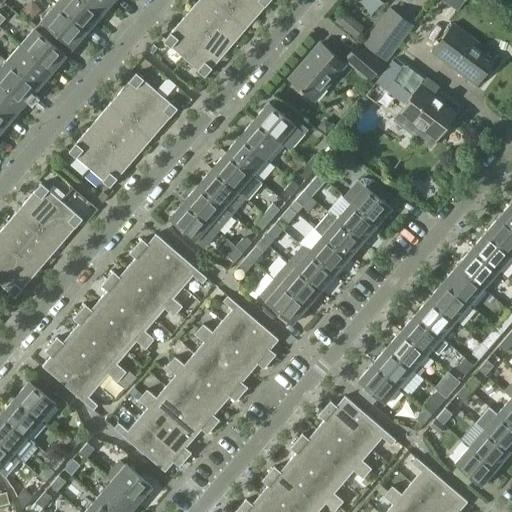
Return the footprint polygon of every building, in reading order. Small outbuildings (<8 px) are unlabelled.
[(87,31),(101,15),(84,0),(59,0),(56,4),(87,31)] [(84,0),(101,15),(114,0),(84,0)] [(234,0),(199,0),(198,2),(218,19),(234,0)] [(270,0),(234,0),(218,19),(239,37),(270,0)] [(443,0),(458,10),(465,0),(443,0)] [(218,19),(198,2),(164,41),(184,59),(218,19)] [(73,48),(87,31),(56,4),(35,28),(51,42),(57,34),(73,48)] [(386,60),(413,25),(389,8),(363,42),(386,60)] [(345,10),(335,21),(345,29),(355,18),(345,10)] [(239,37),(218,19),(184,59),(205,76),(239,37)] [(498,56),(454,24),(432,52),(476,85),(498,56)] [(52,72),(73,48),(57,34),(51,42),(35,28),(20,45),(52,72)] [(320,42),(289,78),(314,100),(345,64),(320,42)] [(358,43),(345,58),(369,79),(382,63),(358,43)] [(52,72),(20,45),(6,61),(38,88),(52,72)] [(157,48),(154,45),(149,51),(152,54),(157,48)] [(392,60),(376,82),(385,89),(402,67),(392,60)] [(0,84),(24,105),(38,88),(6,61),(0,68),(0,84)] [(157,90),(137,73),(103,112),(123,129),(157,90)] [(420,86),(420,85),(400,112),(394,121),(430,148),(436,140),(457,112),(443,102),(445,99),(437,93),(435,96),(434,95),(440,86),(427,76),(420,86)] [(0,112),(10,121),(24,105),(0,84),(0,112)] [(123,129),(144,147),(178,108),(157,90),(123,129)] [(269,102),(254,119),(281,141),(290,150),(306,131),(295,120),(293,122),(269,102)] [(0,132),(10,121),(0,112),(0,132)] [(69,151),(80,161),(89,169),(123,129),(103,112),(69,151)] [(254,119),(240,135),(266,158),(281,141),(254,119)] [(324,119),(317,127),(325,134),(333,126),(324,119)] [(110,187),(144,147),(123,129),(89,169),(110,187)] [(240,135),(226,152),(237,161),(252,174),(264,161),(266,158),(240,135)] [(340,165),(343,161),(348,155),(339,148),(331,157),(340,165)] [(218,161),(212,168),(238,191),(247,198),(261,182),(252,174),(237,161),(226,152),(218,161)] [(315,154),(307,164),(314,170),(322,160),(315,154)] [(305,180),(314,170),(307,164),(298,174),(305,180)] [(247,198),(238,191),(212,168),(198,185),(222,206),(224,207),(232,214),(233,215),(247,198)] [(311,197),(326,181),(318,174),(304,190),(304,191),(311,197)] [(344,197),(351,203),(351,202),(377,224),(392,207),(380,198),(386,192),(371,179),(367,177),(363,177),(359,179),(344,197)] [(299,186),(292,181),(284,190),(291,196),(299,186)] [(8,222),(28,240),(62,201),(42,183),(8,222)] [(183,201),(217,230),(232,214),(224,207),(222,206),(198,185),(183,201)] [(98,198),(103,203),(109,196),(103,191),(98,198)] [(304,191),(295,200),(289,207),(290,207),(297,213),(302,207),(309,212),(317,202),(311,197),(304,191)] [(83,219),(62,201),(28,240),(49,258),(83,219)] [(183,201),(169,218),(203,248),(217,230),(183,201)] [(511,225),(511,201),(500,215),(511,225)] [(363,241),(377,224),(351,202),(351,203),(337,219),(363,241)] [(264,213),(271,219),(280,209),(273,203),(264,213)] [(288,223),(296,213),(297,213),(290,207),(281,217),(288,223)] [(363,241),(337,219),(329,211),(315,228),(323,235),(349,257),(363,241)] [(262,229),(271,219),(264,213),(255,223),(262,229)] [(511,225),(500,215),(486,232),(511,254),(511,225)] [(0,272),(28,240),(8,222),(0,231),(0,272)] [(274,239),(283,229),(276,223),(267,233),(274,239)] [(511,254),(486,232),(472,248),(498,271),(511,254)] [(142,239),(136,245),(184,286),(193,275),(202,283),(207,278),(156,234),(148,243),(142,239)] [(335,274),(349,257),(323,235),(309,251),(335,274)] [(245,236),(236,246),(243,252),(252,242),(245,236)] [(28,240),(0,272),(0,284),(15,297),(49,258),(28,240)] [(173,298),(184,286),(136,245),(129,253),(135,258),(128,266),(179,310),(183,306),(173,298)] [(321,290),(335,274),(309,251),(302,245),(288,262),(321,290)] [(234,262),(243,252),(236,246),(227,256),(234,262)] [(247,256),(254,262),(263,252),(256,246),(247,256)] [(484,287),(498,271),(472,248),(458,265),(484,287)] [(246,272),(254,262),(247,256),(239,266),(246,272)] [(307,307),(321,290),(288,262),(274,278),(280,284),(307,307)] [(470,304),(484,287),(458,265),(444,281),(470,304)] [(114,271),(108,278),(156,319),(165,308),(174,316),(179,310),(128,266),(119,276),(114,271)] [(145,331),(156,319),(108,278),(101,286),(107,291),(99,299),(150,343),(155,339),(145,331)] [(307,307),(280,284),(274,278),(259,295),(266,301),(292,324),(307,307)] [(444,281),(429,298),(455,320),(470,304),(444,281)] [(232,309),(222,320),(270,361),(276,354),(270,349),(278,340),(228,296),(223,301),(232,309)] [(441,337),(455,320),(429,298),(415,314),(441,337)] [(150,343),(99,299),(91,309),(85,304),(80,311),(127,352),(137,341),(146,348),(150,343)] [(265,307),(263,310),(273,319),(276,316),(265,307)] [(511,320),(511,312),(509,310),(496,326),(502,332),(511,320)] [(117,363),(127,352),(80,311),(73,319),(79,324),(71,332),(122,376),(127,371),(117,363)] [(448,343),(441,337),(415,314),(401,331),(427,353),(431,348),(438,353),(448,343)] [(263,368),(270,361),(222,320),(212,331),(203,324),(200,328),(251,372),(258,364),(263,368)] [(482,343),(488,349),(502,332),(496,326),(482,343)] [(242,382),(251,372),(200,328),(195,334),(203,342),(194,352),(242,393),(248,387),(242,382)] [(419,363),(427,353),(401,331),(387,347),(413,370),(413,369),(419,375),(424,369),(419,363)] [(57,337),(51,343),(99,384),(108,373),(117,381),(122,376),(71,332),(63,342),(57,337)] [(505,352),(511,344),(511,340),(507,336),(498,346),(505,352)] [(89,397),(99,384),(51,343),(45,351),(51,356),(42,366),(93,410),(98,404),(89,397)] [(479,359),(488,349),(482,343),(472,354),(479,359)] [(399,386),(413,370),(387,347),(373,364),(399,386)] [(235,401),(242,393),(194,352),(184,364),(175,357),(171,361),(222,405),(230,396),(235,401)] [(466,375),(474,365),(467,359),(459,369),(466,375)] [(487,359),(479,369),(485,375),(494,365),(487,359)] [(166,385),(214,426),(220,419),(214,414),(222,405),(171,361),(166,367),(176,375),(166,385)] [(384,403),(399,386),(373,364),(358,380),(364,386),(359,392),(373,404),(378,398),(384,403)] [(465,386),(471,391),(480,381),(473,375),(465,386)] [(451,391),(460,381),(453,376),(445,385),(451,391)] [(30,380),(14,399),(41,421),(56,403),(50,397),(54,392),(40,380),(35,385),(30,380)] [(207,434),(214,426),(166,385),(156,397),(147,389),(143,394),(194,438),(202,429),(207,434)] [(463,401),(471,391),(465,386),(456,396),(463,401)] [(446,398),(439,392),(431,402),(437,408),(446,398)] [(186,447),(194,438),(143,394),(138,400),(147,407),(138,418),(186,459),(192,452),(186,447)] [(331,400),(325,407),(372,448),(382,437),(391,445),(396,440),(345,396),(336,405),(331,400)] [(511,426),(511,397),(497,414),(511,426)] [(27,437),(41,421),(14,399),(1,414),(27,437)] [(362,460),(372,448),(325,407),(318,415),(324,420),(316,429),(367,472),(371,468),(362,460)] [(416,418),(423,424),(432,414),(424,408),(416,418)] [(445,408),(436,418),(443,424),(452,414),(445,408)] [(36,444),(27,437),(1,414),(0,415),(0,442),(13,453),(22,461),(36,444)] [(511,426),(497,414),(483,430),(509,453),(511,449),(511,426)] [(179,467),(186,459),(138,418),(128,430),(119,422),(114,428),(165,471),(173,462),(179,467)] [(436,418),(430,425),(439,433),(445,426),(443,425),(443,424),(436,418)] [(363,478),(367,472),(316,429),(308,438),(303,433),(297,440),(344,481),(354,471),(363,478)] [(483,430),(469,447),(495,469),(509,453),(483,430)] [(66,443),(74,449),(82,438),(75,432),(66,443)] [(334,493),(344,481),(297,440),(290,448),(295,453),(288,461),(339,505),(343,500),(334,493)] [(0,468),(13,453),(0,442),(0,468)] [(78,453),(86,459),(94,449),(87,443),(78,453)] [(481,486),(495,469),(469,447),(454,464),(481,486)] [(69,455),(62,449),(53,459),(60,465),(69,455)] [(421,470),(411,482),(414,484),(446,511),(460,511),(459,511),(467,502),(417,458),(412,463),(421,470)] [(65,469),(71,475),(80,465),(73,459),(65,469)] [(152,486),(126,463),(125,464),(120,460),(106,476),(111,480),(111,481),(137,503),(152,486)] [(274,466),(268,473),(313,511),(317,511),(326,503),(334,510),(339,505),(288,461),(280,471),(274,466)] [(54,471),(47,465),(39,475),(46,481),(54,471)] [(313,511),(268,473),(262,481),(267,485),(260,494),(280,511),(313,511)] [(37,491),(46,481),(39,475),(30,485),(37,491)] [(50,485),(57,491),(66,481),(59,475),(50,485)] [(115,511),(129,511),(137,503),(111,481),(97,497),(115,511)] [(446,511),(414,484),(411,482),(401,493),(392,486),(388,491),(391,493),(413,511),(446,511)] [(22,510),(33,497),(24,488),(17,496),(22,510)] [(45,491),(36,502),(43,508),(52,497),(45,491)] [(388,491),(384,496),(392,504),(385,511),(413,511),(391,493),(388,491)] [(280,511),(260,494),(252,503),(246,499),(240,506),(247,511),(280,511)] [(115,511),(97,497),(83,511),(115,511)] [(39,511),(43,508),(36,502),(27,511),(39,511)]
